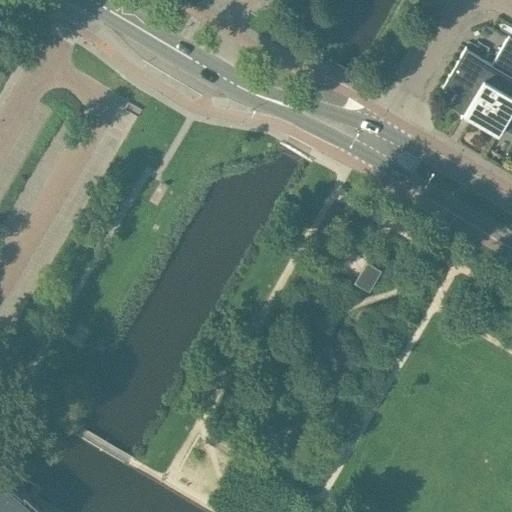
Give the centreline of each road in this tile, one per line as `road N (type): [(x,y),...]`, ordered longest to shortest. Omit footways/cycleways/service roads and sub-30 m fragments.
road 1 (unclassified): [(0,137),(79,0)]
road 2 (tertiary): [(376,159),(511,240)]
road 3 (tertiary): [(389,132),(238,91)]
road 4 (tertiary): [(238,91),(376,159)]
road 5 (residential): [(389,132),(468,0)]
road 6 (tertiary): [(210,79),(80,0)]
road 7 (tertiary): [(511,204),(389,132)]
